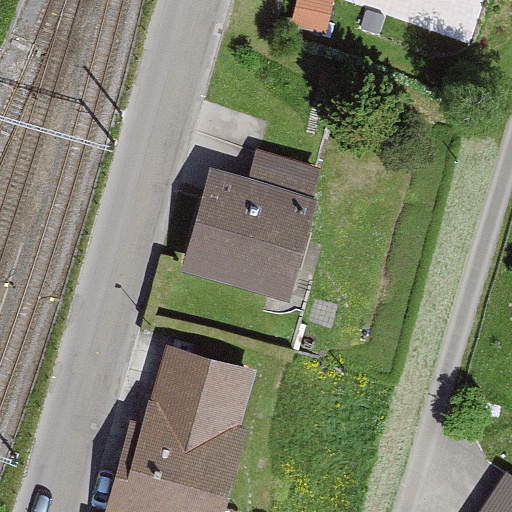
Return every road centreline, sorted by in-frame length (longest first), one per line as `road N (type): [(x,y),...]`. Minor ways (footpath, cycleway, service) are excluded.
road 1 (residential): [(189,0),(45,511)]
road 2 (track): [(511,162),(405,511)]
